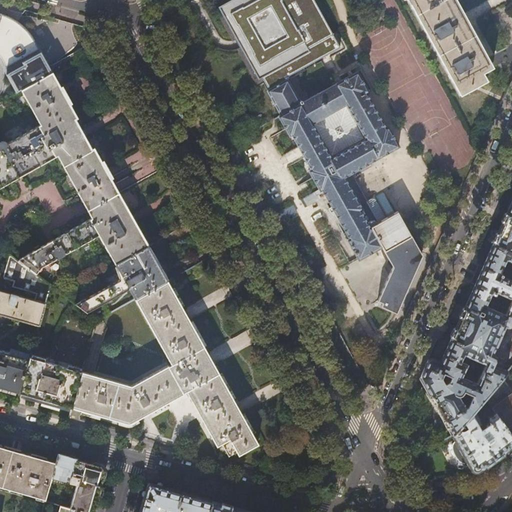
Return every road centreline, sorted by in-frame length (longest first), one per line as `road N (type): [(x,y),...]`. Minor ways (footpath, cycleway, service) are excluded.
road 1 (tertiary): [(366,456),(121,15)]
road 2 (residential): [(511,126),(366,456)]
road 3 (residential): [(328,511),(133,456)]
road 4 (residential): [(133,456),(0,418)]
